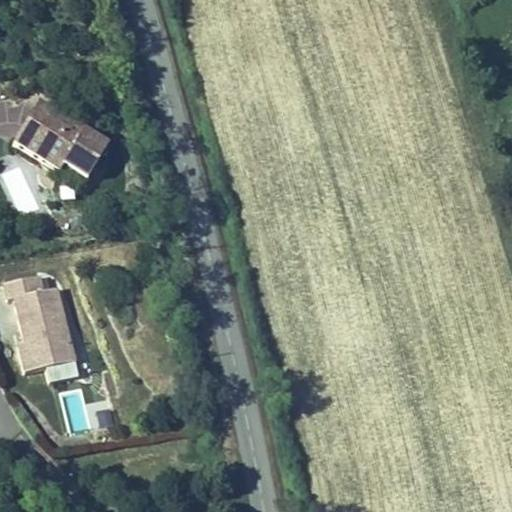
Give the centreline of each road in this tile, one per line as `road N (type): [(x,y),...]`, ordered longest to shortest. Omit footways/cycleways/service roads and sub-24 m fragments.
road 1 (tertiary): [(262,511),(234,359),(140,0)]
road 2 (residential): [(89,511),(0,418)]
